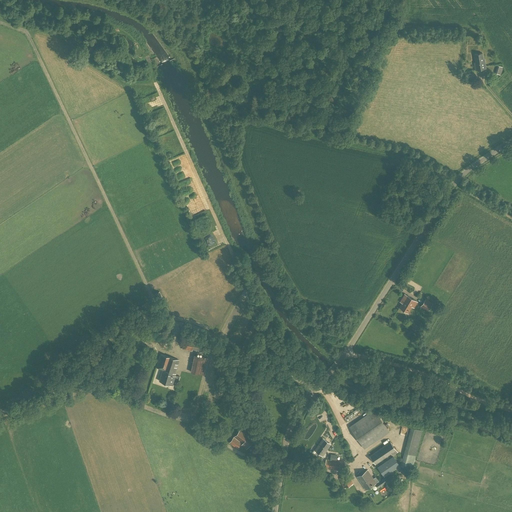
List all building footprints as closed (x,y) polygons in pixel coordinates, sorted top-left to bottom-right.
[(482,53),(474,54),(475,62),(474,63),(475,70),(486,68),(484,59),(483,59),(482,53)] [(497,64),(495,72),(501,74),(503,66),(497,64)] [(399,307),(408,313),(412,307),(414,308),(418,302),(406,295),(399,307)] [(426,298),(420,307),(427,312),(433,303),(426,298)] [(146,302),(142,306),(146,312),(151,308),(146,302)] [(244,316),(240,325),(244,327),(243,329),(246,330),(250,319),(244,316)] [(139,328),(138,334),(159,340),(161,334),(139,328)] [(204,342),(184,338),(182,349),(192,351),(192,349),(196,350),(196,351),(196,352),(202,353),(203,348),(204,342)] [(160,353),(156,368),(162,370),(159,381),(172,385),(176,373),(175,373),(179,359),(160,353)] [(190,372),(203,375),(207,357),(194,355),(190,372)] [(349,427),(353,432),(364,448),(389,431),(376,413),(372,411),(349,427)] [(255,437),(241,427),(229,443),(238,449),(241,445),(246,449),(255,437)] [(411,427),(400,466),(412,469),(422,430),(411,427)] [(323,439),(315,450),(322,455),(330,444),(323,439)] [(369,456),(376,465),(392,454),(394,456),(398,453),(390,441),(369,456)] [(378,467),(384,476),(399,465),(393,457),(378,467)] [(345,463),(326,459),(325,467),(344,470),(345,463)] [(367,470),(357,477),(366,490),(375,483),(378,488),(386,482),(383,478),(379,482),(378,481),(376,482),(367,470)] [(339,479),(343,488),(353,483),(348,474),(339,479)]
